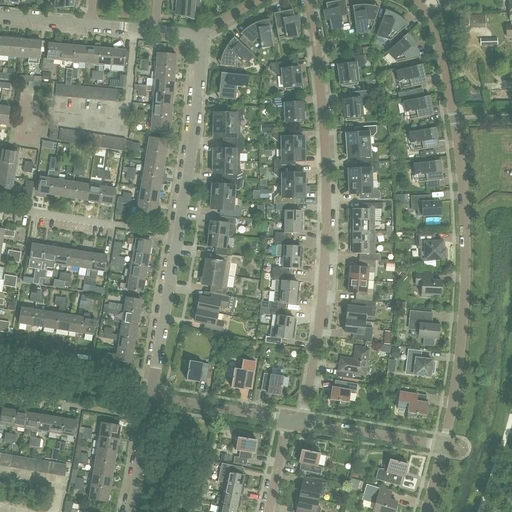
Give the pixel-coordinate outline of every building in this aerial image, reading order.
[(74,5),(79,5),(79,3),(79,1),(79,0),(56,0),(56,8),(74,7),(74,5)] [(172,1),(172,6),(172,8),(172,9),(172,11),(172,12),(177,13),(176,15),(194,20),(196,1),(199,0),(198,0),(177,0),(178,2),(172,1)] [(327,11),(324,11),(325,21),(329,20),(331,30),(334,30),(343,28),(342,25),(350,24),(346,4),(345,4),(335,6),(335,5),(334,3),(330,4),(329,3),(330,3),(329,3),(326,4),(327,11)] [(356,5),(352,6),(356,33),(371,31),(378,12),(375,11),(372,10),(368,10),(365,9),(362,9),(361,6),(356,7),(356,5)] [(275,18),(274,18),(278,38),(286,36),(286,39),(295,37),(298,37),(296,26),(300,26),(298,17),(294,17),(293,10),(289,11),(289,12),(285,13),(285,15),(285,16),(275,18)] [(395,19),(392,18),(393,15),(389,13),(389,12),(386,10),(376,36),(390,41),(405,28),(402,25),(400,23),(398,21),(395,19)] [(468,17),(459,17),(460,27),(468,27),(468,28),(485,28),(485,15),(468,15),(468,17)] [(275,47),(270,20),(266,21),(266,22),(261,23),(262,25),(259,26),(257,27),(254,29),(251,30),(249,32),(247,33),(244,36),(253,45),(257,40),(261,39),(262,44),(261,44),(262,47),(263,49),(275,47)] [(411,46),(410,44),(412,42),(409,38),(410,37),(407,34),(387,52),(397,63),(416,58),(415,55),(414,52),(413,49),(411,46)] [(0,37),(0,56),(8,57),(10,39),(0,37)] [(223,66),(235,67),(236,61),(235,61),(238,58),(242,61),(241,62),(243,64),(244,63),(246,65),(254,56),(234,37),(231,40),(232,41),(229,45),(231,46),(229,49),(228,51),(226,54),(225,57),(224,59),(224,62),(223,64),(223,66)] [(10,39),(8,57),(18,58),(20,39),(10,39)] [(20,39),(18,58),(27,59),(29,59),(30,40),(20,39)] [(27,59),(27,63),(38,64),(38,60),(39,60),(41,41),(30,40),(29,59),(27,59)] [(47,59),(46,67),(52,68),(53,60),(60,60),(61,44),(48,43),(47,59)] [(61,44),(60,60),(73,61),(74,46),(61,44)] [(74,46),(73,61),(85,63),(86,47),(74,46)] [(86,47),(85,63),(98,64),(99,48),(86,47)] [(99,48),(98,64),(110,65),(112,49),(99,48)] [(112,49),(110,65),(118,66),(117,73),(123,74),(125,50),(112,49)] [(157,54),(156,66),(175,68),(176,55),(157,54)] [(349,64),(338,66),(341,87),(358,85),(356,68),(363,67),(367,63),(366,55),(348,58),(349,64)] [(302,89),(300,68),(290,69),(289,62),(272,64),(272,71),(277,75),(284,74),(286,91),(302,89)] [(422,65),(396,71),(398,83),(401,82),(403,89),(422,85),(420,74),(423,73),(422,69),(423,68),(422,65)] [(156,66),(155,79),(174,81),(175,68),(156,66)] [(221,73),(221,77),(222,77),(221,82),(223,82),(225,82),(223,99),(235,101),(236,92),(237,87),(242,87),(242,88),(244,89),(244,88),(247,88),(247,87),(248,78),(248,76),(221,73)] [(155,79),(153,92),(173,93),(174,81),(155,79)] [(414,90),(398,94),(399,99),(416,96),(414,90)] [(354,99),(343,100),(345,122),(362,120),(360,103),(367,103),(371,98),(371,91),(353,93),(354,99)] [(153,92),(152,104),(172,106),(173,93),(153,92)] [(430,96),(403,101),(405,113),(408,113),(410,120),(429,117),(427,106),(430,105),(429,100),(431,100),(430,96)] [(275,98),(275,105),(279,109),(283,109),(287,111),(287,126),(304,125),(303,103),(292,104),(292,97),(275,98)] [(152,104),(151,117),(171,119),(172,106),(152,104)] [(0,105),(0,124),(7,125),(10,107),(0,105)] [(214,113),(214,126),(240,126),(240,118),(244,114),(244,108),(227,108),(227,113),(214,113)] [(151,117),(150,130),(170,131),(171,119),(151,117)] [(214,126),(214,138),(227,139),(226,144),(244,144),(244,138),(240,134),(240,126),(214,126)] [(359,133),(346,134),(347,146),(369,145),(369,137),(373,137),(377,133),(376,126),(359,127),(359,133)] [(50,128),(48,139),(55,140),(57,130),(50,128)] [(436,128),(409,132),(411,144),(414,144),(415,151),(434,148),(433,137),(436,137),(435,132),(437,132),(436,128)] [(59,129),(57,141),(64,142),(66,130),(59,129)] [(290,131),(273,132),(273,138),(277,142),(282,142),(282,150),(304,149),(303,137),(291,137),(290,131)] [(95,134),(93,146),(99,147),(101,135),(95,134)] [(101,135),(99,147),(106,148),(108,136),(101,135)] [(108,136),(106,148),(108,149),(112,149),(114,137),(108,136)] [(114,137),(112,149),(118,150),(120,138),(114,137)] [(120,138),(118,150),(123,151),(124,151),(125,147),(126,140),(126,139),(120,138)] [(149,138),(147,151),(166,154),(168,141),(149,138)] [(126,140),(125,147),(130,148),(139,149),(140,144),(132,142),(132,141),(128,141),(126,140)] [(213,149),(213,162),(240,162),(240,154),(244,150),(244,144),(226,144),(226,150),(213,149)] [(369,145),(347,146),(348,159),(361,158),(361,164),(379,163),(378,156),(374,152),(370,153),(369,145)] [(278,158),(274,162),(274,168),(291,168),(291,162),(304,162),(304,149),(282,150),(282,158),(278,158)] [(2,150),(0,163),(16,165),(18,152),(2,150)] [(147,151),(145,163),(164,166),(166,154),(147,151)] [(441,161),(413,164),(415,176),(418,175),(419,183),(438,181),(437,170),(440,169),(440,165),(441,164),(441,161)] [(40,177),(37,193),(49,195),(52,179),(53,171),(54,163),(49,162),(48,170),(47,178),(40,177)] [(213,162),(213,174),(226,175),(226,180),(243,181),(243,174),(240,170),(240,162),(213,162)] [(0,163),(0,164),(0,175),(14,178),(16,165),(0,163)] [(52,179),(49,195),(62,197),(64,181),(58,180),(59,172),(60,164),(54,163),(53,171),(52,179)] [(145,163),(142,175),(162,179),(164,166),(145,163)] [(362,169),(349,170),(349,182),(371,181),(371,173),(375,173),(379,169),(379,163),(361,164),(362,169)] [(291,168),(274,168),(274,174),(278,178),(282,178),(282,186),(304,186),(304,174),(291,174),(291,168)] [(0,175),(0,188),(20,192),(21,187),(13,185),(14,178),(0,175)] [(142,175),(140,188),(160,191),(162,179),(142,175)] [(212,185),(212,197),(234,199),(234,191),(238,191),(243,187),(243,181),(226,180),(225,185),(212,185)] [(64,181),(62,197),(74,199),(77,183),(64,181)] [(371,181),(349,182),(350,194),(363,194),(363,200),(380,199),(380,193),(376,189),(371,189),(371,181)] [(77,183),(74,199),(86,201),(89,185),(77,183)] [(89,185),(86,201),(99,203),(101,187),(89,185)] [(274,198),(274,204),(291,204),(291,199),(304,199),(304,186),(282,186),(282,194),(278,194),(274,198)] [(101,187),(99,203),(111,205),(114,189),(101,187)] [(140,188),(138,200),(158,204),(160,191),(140,188)] [(268,189),(260,190),(260,199),(269,198),(268,189)] [(426,196),(411,196),(411,210),(417,210),(417,216),(422,216),(441,215),(441,202),(426,203),(426,196)] [(212,197),(211,210),(224,210),(223,216),(241,217),(241,211),(238,207),(233,207),(234,199),(212,197)] [(138,200),(136,214),(155,217),(158,204),(138,200)] [(350,211),(350,221),(369,221),(374,221),(374,210),(382,210),(382,204),(366,204),(366,209),(353,209),(353,211),(350,211)] [(276,205),(275,211),(285,211),(284,222),(303,223),(303,213),(301,213),(301,211),(288,211),(288,205),(276,205)] [(210,222),(209,234),(227,236),(231,237),(236,233),(236,229),(235,227),(236,218),(233,218),(221,217),(220,223),(210,222)] [(350,221),(350,229),(353,229),(353,232),(374,232),(374,221),(369,221),(350,221)] [(275,233),(275,239),(287,240),(288,234),(300,234),(300,232),(303,232),(303,223),(284,222),(284,233),(275,233)] [(0,229),(0,242),(2,243),(3,236),(13,238),(14,232),(3,230),(4,230),(0,229)] [(350,235),(350,243),(369,243),(369,232),(374,232),(353,232),(353,235),(350,235)] [(209,234),(207,247),(217,248),(217,254),(229,255),(229,249),(226,248),(227,236),(209,234)] [(442,242),(434,242),(434,234),(416,234),(417,248),(420,248),(421,259),(425,259),(425,260),(443,260),(443,258),(445,258),(445,250),(443,250),(442,242)] [(127,238),(126,243),(134,245),(133,252),(149,255),(151,242),(127,238)] [(275,239),(274,245),(277,246),(276,256),(283,257),(302,258),(302,248),(300,248),(300,247),(287,246),(287,240),(275,239)] [(350,243),(350,252),(353,252),(353,254),(365,254),(365,261),(376,261),(380,261),(380,254),(375,254),(375,243),(369,243),(350,243)] [(32,244),(29,260),(42,262),(45,246),(32,244)] [(45,246),(42,262),(53,264),(54,264),(57,248),(45,246)] [(57,248),(54,264),(66,266),(69,250),(57,248)] [(69,250),(66,266),(79,268),(81,252),(69,250)] [(81,252),(79,268),(90,270),(91,270),(93,254),(81,252)] [(133,252),(131,265),(147,267),(149,255),(133,252)] [(93,254),(91,270),(96,270),(104,272),(106,260),(106,256),(93,254)] [(205,259),(203,272),(228,276),(234,277),(236,265),(240,265),(241,257),(231,255),(231,256),(230,256),(220,255),(219,261),(205,259)] [(273,268),(273,274),(285,275),(286,269),(299,269),(299,268),(301,268),(302,258),(283,257),(282,268),(273,268)] [(350,267),(349,280),(368,281),(368,273),(375,273),(376,261),(365,261),(362,260),(362,268),(350,267)] [(41,270),(39,278),(45,279),(46,270),(45,270),(45,267),(53,268),(53,264),(42,262),(41,270)] [(131,265),(129,277),(144,280),(147,267),(131,265)] [(203,272),(201,285),(215,287),(214,294),(225,296),(228,276),(203,272)] [(397,276),(397,277),(402,282),(407,278),(402,273),(401,272),(397,276)] [(416,273),(415,285),(422,285),(421,297),(430,297),(431,294),(441,295),(442,282),(429,281),(429,274),(416,273)] [(273,274),(272,280),(275,280),(274,291),(280,292),(299,294),(300,284),(297,284),(298,282),(285,281),(285,275),(273,274)] [(120,283),(119,289),(121,289),(121,290),(126,291),(126,290),(142,293),(144,280),(129,277),(128,285),(120,283)] [(349,280),(348,293),(360,294),(359,301),(362,301),(372,302),(373,290),(374,282),(368,281),(349,280)] [(270,302),(269,309),(282,310),(283,304),(295,305),(296,303),(298,304),(299,294),(280,292),(274,291),(273,303),(270,302)] [(196,301),(196,305),(197,307),(197,309),(218,314),(219,307),(226,308),(228,297),(225,296),(214,294),(211,293),(210,300),(199,297),(199,300),(196,301)] [(58,314),(56,329),(68,331),(70,316),(64,315),(66,298),(61,297),(59,306),(58,314)] [(108,308),(116,309),(124,311),(139,313),(141,301),(125,298),(124,305),(108,303),(108,308)] [(79,309),(77,317),(83,318),(85,301),(80,301),(79,309)] [(83,318),(80,333),(92,335),(95,320),(87,319),(88,316),(89,311),(91,302),(85,301),(83,318)] [(347,307),(346,320),(365,322),(366,316),(374,317),(376,302),(372,302),(362,301),(361,308),(347,307)] [(9,302),(8,310),(15,311),(16,303),(9,302)] [(21,308),(19,323),(31,325),(33,310),(21,308)] [(194,313),(193,317),(195,319),(194,321),(202,323),(204,325),(205,325),(204,330),(221,333),(223,322),(216,321),(218,314),(197,309),(196,312),(194,313)] [(269,309),(269,315),(273,315),(271,326),(277,327),(295,329),(296,320),(294,319),(294,318),(281,316),(282,310),(269,309)] [(33,310),(31,325),(43,327),(46,312),(33,310)] [(124,311),(121,323),(137,326),(139,313),(124,311)] [(410,311),(409,329),(419,330),(419,337),(438,339),(438,334),(441,333),(441,329),(439,328),(439,326),(431,325),(432,313),(410,311)] [(46,312),(43,327),(56,329),(58,314),(46,312)] [(0,320),(0,326),(13,328),(13,323),(11,323),(12,317),(6,316),(5,321),(0,320)] [(70,316),(68,331),(80,333),(83,318),(77,317),(70,316)] [(346,320),(344,332),(358,334),(357,341),(371,343),(373,329),(364,328),(365,322),(346,320)] [(119,336),(135,339),(137,326),(121,323),(119,336)] [(266,337),(265,343),(278,344),(278,338),(291,340),(291,339),(294,339),(295,329),(277,327),(271,326),(270,337),(266,337)] [(104,333),(103,339),(114,340),(116,343),(118,344),(117,348),(133,350),(135,339),(119,336),(112,334),(104,333)] [(108,354),(107,360),(131,363),(133,350),(117,348),(116,355),(108,354)] [(341,358),(339,371),(364,375),(369,350),(356,348),(354,360),(341,358)] [(409,350),(406,374),(414,375),(430,377),(430,373),(434,374),(435,362),(432,362),(432,360),(420,359),(421,352),(409,350)] [(251,389),(254,372),(253,372),(254,362),(241,360),(240,369),(234,368),(234,369),(230,368),(228,378),(232,378),(231,388),(239,389),(244,390),(244,388),(251,389)] [(189,361),(184,361),(185,370),(188,371),(186,380),(199,382),(200,380),(206,381),(208,369),(207,368),(208,364),(203,363),(189,361)] [(264,373),(261,390),(268,391),(267,394),(280,396),(282,387),(286,387),(288,378),(284,377),(264,373)] [(349,403),(351,392),(356,391),(357,384),(348,383),(335,381),(334,387),(332,387),(329,400),(339,402),(338,407),(348,406),(348,403),(349,403)] [(426,402),(427,396),(405,392),(400,391),(397,409),(407,411),(407,413),(407,418),(416,417),(417,415),(426,416),(428,403),(426,402)] [(2,408),(0,420),(0,424),(12,426),(15,411),(2,408)] [(15,411),(12,426),(24,428),(27,413),(15,411)] [(27,413),(24,428),(31,430),(30,437),(29,445),(33,446),(35,438),(36,430),(39,415),(27,413)] [(39,415),(36,430),(49,433),(51,417),(39,415)] [(51,417),(49,433),(61,435),(64,419),(51,417)] [(64,419),(61,435),(74,437),(76,421),(64,419)] [(101,423),(99,436),(119,439),(121,426),(101,423)] [(247,439),(248,436),(239,432),(238,437),(237,437),(235,451),(240,451),(239,458),(234,457),(233,464),(246,466),(247,459),(251,460),(252,453),(255,454),(257,440),(247,439)] [(99,436),(97,449),(116,452),(119,439),(99,436)] [(323,469),(319,466),(321,454),(321,451),(313,447),(312,452),(302,450),(300,463),(302,464),(301,470),(322,474),(323,469)] [(97,449),(95,461),(114,465),(116,452),(97,449)] [(376,480),(401,486),(403,477),(406,478),(409,465),(400,462),(401,460),(392,455),(391,460),(390,460),(388,469),(379,469),(376,480)] [(18,457),(16,469),(23,470),(25,458),(18,457)] [(30,459),(28,471),(34,472),(36,460),(32,459),(30,459)] [(36,460),(34,472),(40,473),(43,461),(37,460),(36,460)] [(43,461),(40,473),(46,474),(48,462),(43,461)] [(93,473),(93,474),(112,477),(114,465),(95,461),(93,473)] [(48,462),(46,474),(52,475),(54,463),(48,462)] [(54,463),(52,475),(58,476),(60,464),(54,463)] [(60,464),(58,476),(65,477),(66,465),(60,464)] [(360,472),(353,470),(351,477),(358,479),(360,472)] [(220,480),(227,481),(227,483),(245,487),(247,477),(244,477),(245,475),(224,471),(223,476),(221,475),(220,480)] [(93,474),(91,486),(110,489),(112,477),(93,474)] [(348,487),(354,489),(358,488),(360,481),(351,478),(348,487)] [(328,484),(304,479),(302,487),(301,488),(300,490),(299,491),(300,493),(301,495),(300,497),(319,501),(320,497),(321,497),(325,495),(328,484)] [(227,483),(224,494),(240,497),(241,494),(243,495),(245,487),(227,483)] [(390,500),(388,498),(390,491),(367,485),(363,500),(376,504),(374,511),(377,511),(376,511),(397,511),(398,508),(397,506),(398,502),(390,500)] [(91,486),(89,499),(108,502),(110,489),(91,486)] [(240,509),(242,498),(243,497),(240,497),(224,494),(222,505),(238,508),(240,509)] [(297,511),(321,511),(322,509),(320,505),(318,504),(319,501),(300,497),(300,499),(298,500),(297,501),(297,503),(297,505),(298,506),(297,511)] [(66,501),(63,511),(70,511),(73,503),(66,501)]
